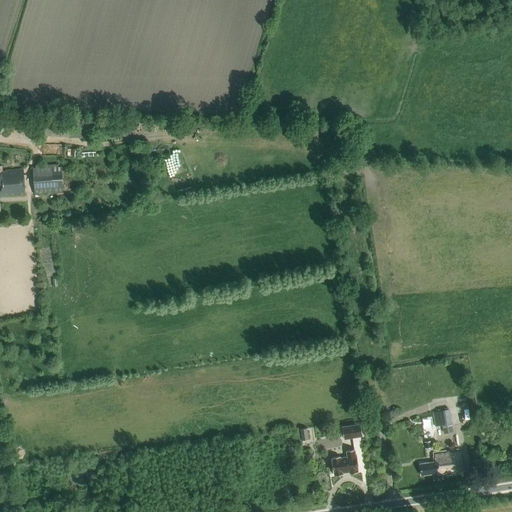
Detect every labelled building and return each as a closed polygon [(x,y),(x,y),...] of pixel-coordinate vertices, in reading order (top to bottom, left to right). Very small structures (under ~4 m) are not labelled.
[(68,119),(43,118),(42,135),(67,136),(68,119)] [(110,122),(109,136),(119,136),(119,122),(110,122)] [(35,168),(33,168),(33,178),(34,189),(34,194),(53,193),(63,193),(61,167),(58,167),(58,164),(35,165),(35,168)] [(0,195),(24,194),(22,169),(5,170),(5,171),(1,172),(1,166),(0,166),(0,195)] [(455,393),(454,383),(410,388),(411,399),(455,393)] [(435,425),(451,422),(449,409),(433,412),(435,425)] [(361,437),(360,424),(341,427),(343,440),(361,437)] [(307,428),(299,429),(300,441),(309,440),(307,428)] [(357,471),(359,470),(356,455),(355,456),(354,449),(346,450),(347,457),(340,458),(339,456),(331,457),(332,459),(330,459),(333,474),(334,474),(334,476),(342,475),(342,473),(349,472),(349,474),(358,472),(357,471)] [(435,462),(420,464),(421,476),(433,474),(434,480),(441,479),(441,477),(463,474),(460,450),(449,451),(449,453),(447,454),(447,452),(434,454),(435,462)]
